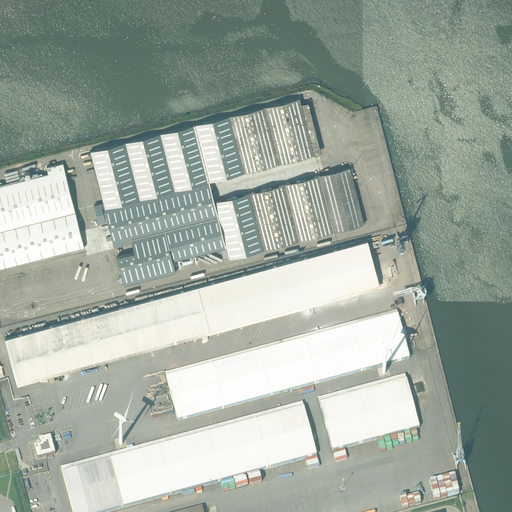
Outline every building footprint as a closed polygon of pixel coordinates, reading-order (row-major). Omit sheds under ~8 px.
[(195,124),(90,151),(103,203),(94,205),(98,223),(107,221),(114,247),(132,243),(134,252),(116,257),(124,285),(175,272),(174,267),(177,267),(176,262),(173,263),(173,261),(226,248),(214,201),(209,181),(195,124)] [(0,268),(84,247),(85,247),(84,247),(83,242),(64,169),(61,170),(60,164),(47,167),(48,173),(0,185),(0,268)] [(24,174),(41,171),(41,168),(29,171),(28,165),(23,166),(24,174)] [(367,240),(5,338),(16,382),(21,380),(379,283),(378,281),(394,277),(391,267),(376,272),(369,245),(367,240)] [(393,317),(166,378),(177,421),(409,359),(404,340),(420,336),(417,327),(402,331),(398,315),(393,317)] [(406,380),(319,403),(321,408),(332,452),(414,430),(419,428),(410,395),(426,391),(423,382),(408,386),(406,380)] [(10,405),(27,401),(26,395),(14,398),(9,399),(10,405)] [(72,511),(108,511),(316,456),(303,408),(62,473),(72,511)] [(37,459),(55,454),(51,437),(39,440),(40,442),(37,443),(36,445),(37,446),(34,447),(37,459)] [(338,482),(342,482),(340,471),(328,473),(331,488),(338,486),(338,482)] [(329,481),(318,484),(321,498),(333,495),(332,490),(331,490),(329,481)] [(307,502),(303,482),(291,484),(295,504),(307,502)] [(305,489),(307,499),(319,496),(317,486),(305,489)] [(228,511),(241,511),(238,499),(226,501),(228,511)] [(379,500),(367,502),(369,510),(381,508),(379,500)] [(366,503),(354,506),(355,511),(362,511),(368,510),(366,503)]
